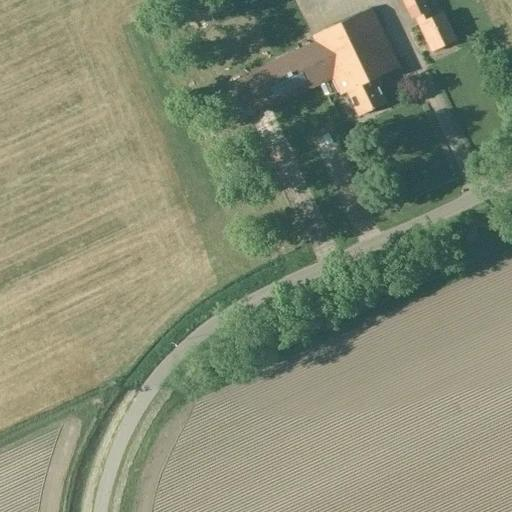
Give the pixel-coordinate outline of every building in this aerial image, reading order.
[(415,19),(419,25),(433,19),(426,7),(424,8),(420,0),(402,0),(411,18),(415,19)] [(358,117),(385,104),(373,80),(399,68),(370,9),(312,37),(314,43),(243,77),(261,113),(332,79),(340,96),(346,93),(358,117)] [(433,19),(419,25),(418,25),(431,53),(455,41),(442,14),(433,19)] [(416,52),(426,47),(415,24),(406,28),(416,52)] [(255,127),(267,151),(280,144),(269,120),(255,127)] [(329,137),(315,142),(323,164),(337,159),(329,137)] [(285,148),(267,156),(281,188),(299,180),(285,148)]
